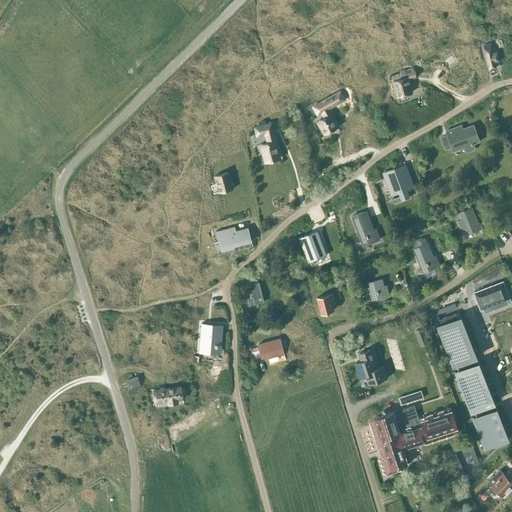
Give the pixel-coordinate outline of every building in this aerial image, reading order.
[(492,53),(491,48),(489,43),(482,45),(484,50),(489,69),(496,67),(494,62),(499,61),(497,52),(492,53)] [(411,92),(407,77),(402,78),(400,73),(391,76),(397,97),(411,92)] [(331,97),(313,107),(317,115),(321,112),(324,118),(318,121),(325,134),(337,127),(330,116),(332,114),(329,108),(335,105),(344,100),(340,92),(331,97)] [(264,162),(279,158),(275,141),(270,122),(253,126),(256,137),(264,135),(266,143),(260,145),(264,162)] [(464,147),(465,151),(468,152),(473,150),(474,147),(473,143),(479,141),(476,133),(474,134),(471,126),(463,129),(461,125),(445,131),(447,135),(441,137),(445,149),(451,147),(453,151),(464,147)] [(404,165),(382,173),(391,195),(398,192),(401,200),(409,197),(406,189),(412,187),(408,177),(409,176),(404,165)] [(232,189),(228,172),(214,176),(219,193),(232,189)] [(461,219),(457,221),(461,230),(465,229),(467,234),(481,228),(479,223),(477,223),(473,214),(471,208),(458,213),(461,219)] [(362,213),(351,217),(362,246),(379,239),(376,231),(374,232),(368,216),(364,217),(362,213)] [(234,226),(215,232),(217,232),(223,252),(234,249),(233,247),(250,242),(246,229),(248,228),(248,227),(234,231),(234,227),(235,227),(234,226)] [(317,231),(299,238),(308,260),(325,254),(317,231)] [(415,241),(412,242),(414,248),(413,248),(416,256),(423,273),(424,272),(433,268),(439,266),(436,258),(433,259),(432,256),(430,250),(425,237),(415,241)] [(372,300),(389,296),(387,288),(384,289),(381,279),(367,282),(372,300)] [(502,282),(474,292),(480,309),(489,306),(490,307),(500,303),(500,302),(509,298),(502,282)] [(259,283),(253,284),(254,290),(244,292),(248,306),(264,302),(259,283)] [(336,304),(333,293),(316,298),(321,314),(333,310),(332,305),(336,304)] [(455,313),(439,320),(440,324),(440,325),(456,366),(473,359),(457,318),(455,313)] [(415,327),(416,330),(423,327),(420,320),(417,321),(419,325),(415,327)] [(201,323),(199,353),(199,351),(216,352),(218,327),(201,325),(201,323)] [(423,328),(414,331),(420,346),(429,343),(423,328)] [(257,344),(258,347),(250,349),(251,352),(259,350),(261,359),(267,357),(268,358),(283,354),(279,338),(257,344)] [(355,363),(360,378),(366,377),(368,384),(386,379),(382,366),(376,368),(370,350),(358,353),(361,361),(355,363)] [(491,405),(475,364),(473,359),(456,366),(458,370),(474,412),(474,411),(476,416),(493,410),(491,405)] [(128,389),(140,385),(137,376),(125,381),(128,389)] [(169,404),(177,403),(176,399),(182,398),(180,387),(153,391),(155,402),(168,400),(169,404)] [(421,390),(398,397),(400,405),(423,398),(421,390)] [(374,420),(370,421),(371,425),(378,449),(379,448),(381,455),(382,456),(381,457),(386,475),(397,471),(396,467),(407,463),(406,463),(410,461),(407,450),(419,446),(418,443),(423,442),(424,444),(459,433),(451,408),(418,418),(414,405),(403,409),(407,422),(401,424),(400,420),(396,421),(393,412),(373,418),(374,420)] [(476,416),(476,417),(488,447),(505,441),(505,440),(493,410),(476,416)] [(491,486),(488,489),(494,495),(497,492),(502,496),(511,485),(511,481),(500,470),(489,482),(492,485),(491,486)]
